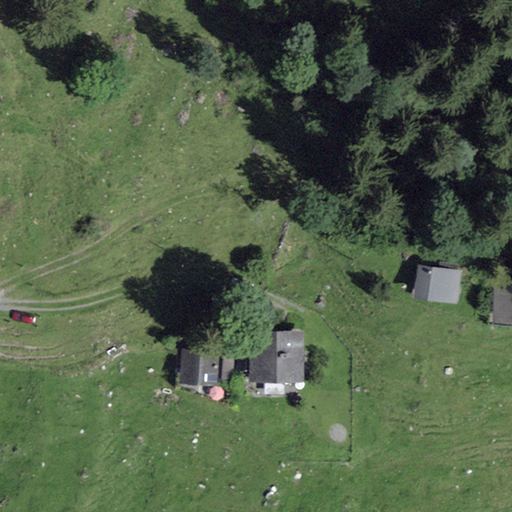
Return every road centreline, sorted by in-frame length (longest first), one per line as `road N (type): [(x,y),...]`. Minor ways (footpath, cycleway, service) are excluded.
road 1 (track): [(511,260),(298,189),(223,189),(169,201),(62,268),(0,293)]
road 2 (track): [(287,308),(221,280),(176,281),(63,305),(0,303)]
